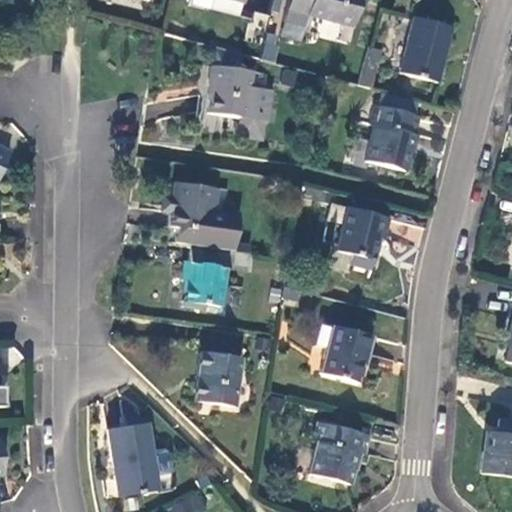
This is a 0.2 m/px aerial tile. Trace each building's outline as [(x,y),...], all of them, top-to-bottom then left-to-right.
[(243,0),(196,0),(240,11),(243,0)] [(350,32),(356,0),(291,0),(283,31),(303,36),(307,21),(350,32)] [(412,21),(399,77),(430,84),(443,29),(412,21)] [(260,57),(273,61),(280,38),(268,34),(260,57)] [(378,65),(365,62),(364,69),(377,72),(378,65)] [(247,73),(209,67),(206,85),(211,86),(207,113),(240,118),(237,136),(260,140),(263,126),(266,123),(270,92),(245,88),(247,73)] [(371,93),(377,72),(364,69),(358,90),(371,93)] [(415,120),(376,111),(372,128),(377,129),(369,166),(401,174),(415,120)] [(0,187),(12,162),(0,154),(0,187)] [(220,194),(176,188),(173,206),(180,207),(177,230),(206,234),(210,211),(219,205),(220,194)] [(384,225),(347,215),(336,257),(346,260),(344,271),(365,276),(373,247),(380,242),(384,225)] [(227,289),(232,253),(193,248),(191,265),(187,265),(184,282),(188,283),(185,311),(201,314),(207,307),(224,309),(230,304),(232,295),(227,289)] [(503,364),(511,365),(511,321),(507,320),(503,336),(510,338),(507,350),(503,364)] [(373,342),(330,333),(319,380),(357,389),(363,361),(369,362),(373,342)] [(500,348),(507,350),(510,338),(503,336),(500,348)] [(242,363),(201,358),(195,406),(236,411),(242,363)] [(120,419),(122,431),(143,426),(140,414),(120,419)] [(511,425),(498,424),(497,437),(489,436),(487,455),(483,455),(481,478),(511,481),(511,425)] [(122,431),(103,435),(117,499),(157,491),(143,426),(122,431)] [(366,441),(317,429),(312,447),(315,448),(308,481),(346,490),(354,458),(362,460),(366,441)] [(198,489),(164,502),(167,511),(194,511),(205,507),(198,489)]
